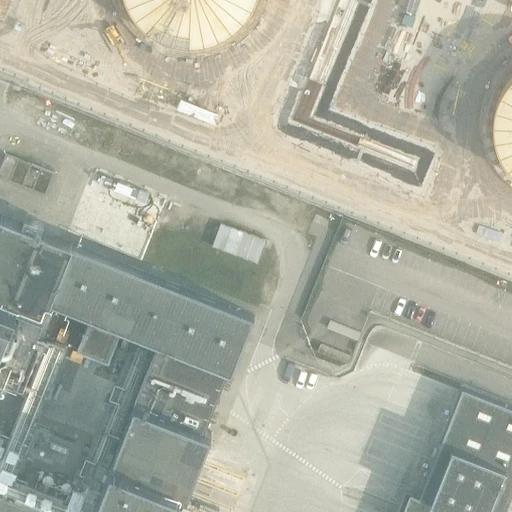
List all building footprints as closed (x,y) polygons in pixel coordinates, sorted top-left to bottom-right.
[(168,43),(183,46),(196,46),(209,44),(221,39),(232,33),(242,24),(250,14),(256,2),(256,0),(124,0),(126,4),(133,17),(143,28),(155,36),(168,43)] [(511,73),(503,83),(495,96),(490,110),(489,125),(490,139),(494,154),(502,166),(511,177),(511,73)] [(117,128),(108,152),(151,169),(160,145),(117,128)] [(5,153),(0,166),(0,176),(45,193),(53,172),(5,153)] [(110,205),(120,182),(109,177),(99,200),(110,205)] [(33,343),(49,302),(73,243),(0,214),(0,381),(15,388),(33,343)] [(256,263),(264,240),(230,228),(222,250),(256,263)] [(231,373),(254,315),(73,243),(49,302),(89,317),(122,330),(157,344),(227,372),(231,373)] [(110,362),(122,330),(89,317),(76,349),(110,362)] [(227,372),(157,344),(134,401),(204,428),(214,404),(215,405),(217,404),(218,403),(219,402),(219,401),(220,399),(219,398),(218,397),(217,396),(227,372)] [(504,511),(511,494),(511,407),(462,387),(419,494),(405,488),(395,511),(504,511)] [(204,428),(134,401),(89,511),(171,511),(179,491),(187,494),(212,431),(204,428)] [(46,511),(0,493),(0,511),(46,511)]
